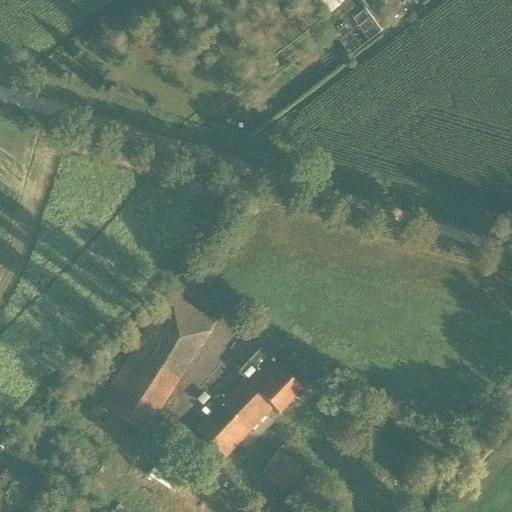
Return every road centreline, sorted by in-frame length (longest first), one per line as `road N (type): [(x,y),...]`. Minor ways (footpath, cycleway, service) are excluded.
road 1 (track): [(0,98),(268,178)]
road 2 (unclassified): [(511,257),(268,178)]
